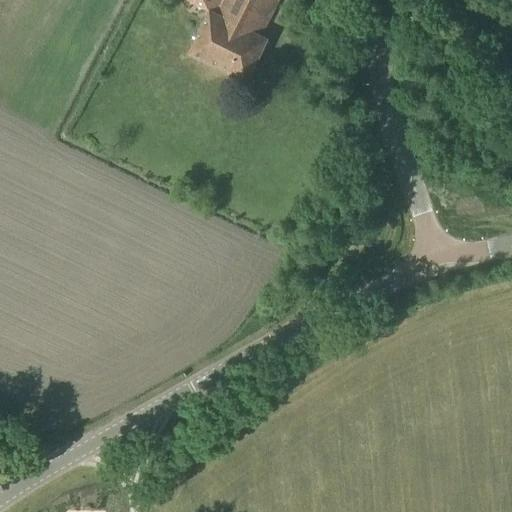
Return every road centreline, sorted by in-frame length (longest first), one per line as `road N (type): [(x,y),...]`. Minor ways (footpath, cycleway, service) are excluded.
road 1 (secondary): [(104,438),(436,257)]
road 2 (unclassified): [(436,257),(382,91),(381,0)]
road 3 (secondary): [(0,501),(104,438)]
